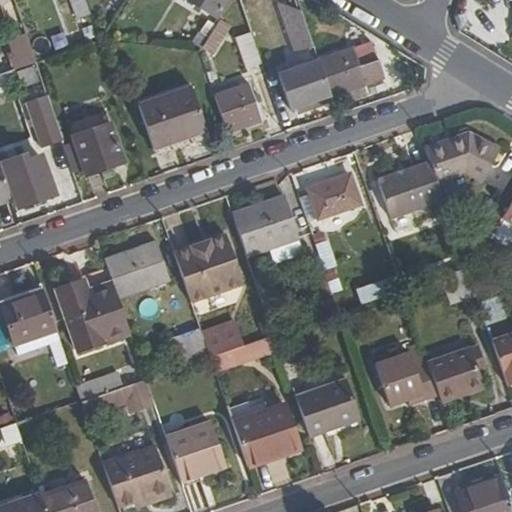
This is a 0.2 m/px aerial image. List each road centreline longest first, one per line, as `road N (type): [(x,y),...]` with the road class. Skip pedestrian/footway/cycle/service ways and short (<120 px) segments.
road 1 (residential): [(0,254),(496,84)]
road 2 (residential): [(272,511),(511,428)]
